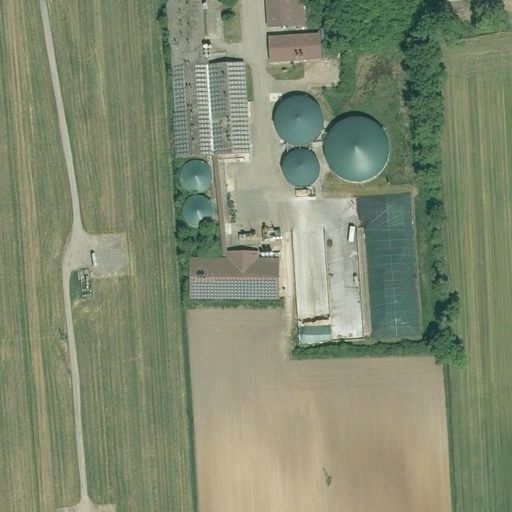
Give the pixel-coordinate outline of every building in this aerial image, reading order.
[(171,70),(208,68),(204,0),(182,0),(168,1),(171,70)] [(283,0),(266,1),(268,30),(306,27),(304,0),(283,0)] [(272,40),(274,67),(324,63),(322,37),(272,40)] [(247,69),(174,71),(176,162),(249,160),(247,69)] [(277,122),(277,131),(280,139),(286,145),(293,149),(302,151),(310,149),(318,145),(323,139),(326,132),(326,124),(325,116),(320,109),(314,104),(307,101),(299,101),(291,103),(284,108),(279,114),(277,122)] [(343,126),(334,133),(329,143),(327,154),(328,165),(334,175),(342,182),(353,187),(363,187),(373,184),(382,179),(389,171),(392,161),(393,150),(390,140),(384,132),(375,125),(365,122),(353,122),(343,126)] [(287,181),(290,186),(296,190),(302,192),(308,191),(314,189),(319,184),(322,179),(323,173),(322,167),(319,162),(315,157),(309,155),(303,154),(297,155),(292,158),(288,162),(285,168),(285,175),(287,181)] [(193,196),(198,197),(203,197),(208,195),(211,191),(214,187),(215,182),(214,176),(212,171),(207,167),(202,165),(196,165),(191,166),(186,170),(183,175),(182,180),(183,185),(185,190),(188,194),(193,196)] [(185,220),(187,225),(191,229),(196,232),(201,232),(207,231),(211,229),(215,224),(217,220),(217,214),(216,210),(213,205),(209,202),(204,200),(199,200),(194,202),(190,205),(186,209),(185,214),(185,220)] [(311,233),(292,241),(296,308),(301,320),(310,316),(310,317),(311,324),(317,324),(306,329),(316,328),(316,334),(308,334),(308,340),(314,340),(315,344),(321,342),(326,341),(330,339),(330,333),(326,325),(330,325),(330,323),(326,325),(325,321),(330,321),(325,232),(311,233)] [(282,262),(193,261),(193,303),(282,303),(282,262)]
